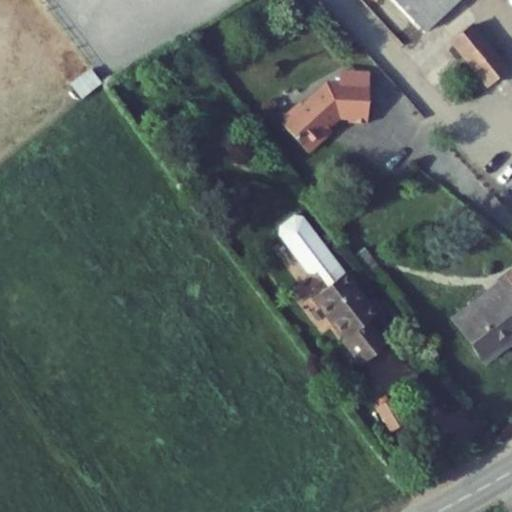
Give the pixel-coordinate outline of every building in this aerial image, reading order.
[(397,0),(422,25),(447,0),(397,0)] [(450,34),(488,78),(509,60),(472,17),(450,34)] [(71,80),(81,94),(101,80),(91,66),(71,80)] [(288,118),(285,121),(312,147),(332,128),(331,120),(342,110),(352,109),(353,112),(355,114),(358,115),(371,115),(370,71),(340,72),(340,78),(328,78),(306,100),(298,100),(288,110),(288,118)] [(326,291),(346,276),(302,221),(295,220),(280,232),(279,238),(306,273),(313,274),(326,291)] [(343,342),(363,369),(389,349),(370,324),(377,319),(346,276),(326,291),(319,296),(349,337),(343,342)] [(511,284),(464,322),(500,366),(511,356),(511,284)]
